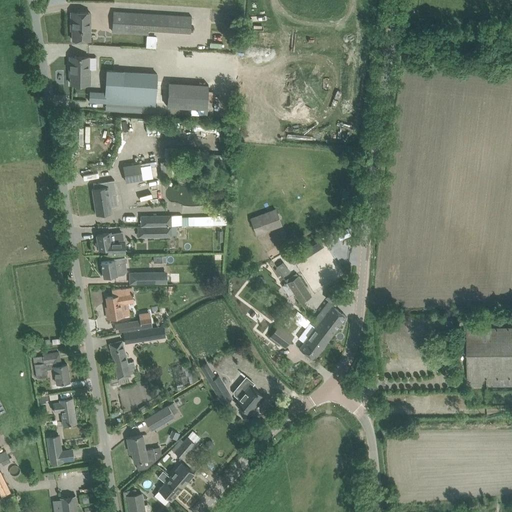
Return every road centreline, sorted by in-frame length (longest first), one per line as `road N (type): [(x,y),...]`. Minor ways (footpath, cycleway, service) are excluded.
road 1 (unclassified): [(115,511),(29,0)]
road 2 (tertiary): [(331,384),(358,310),(396,0)]
road 3 (tertiary): [(200,511),(274,425),(331,384)]
road 4 (unclassified): [(373,511),(358,417),(331,384)]
